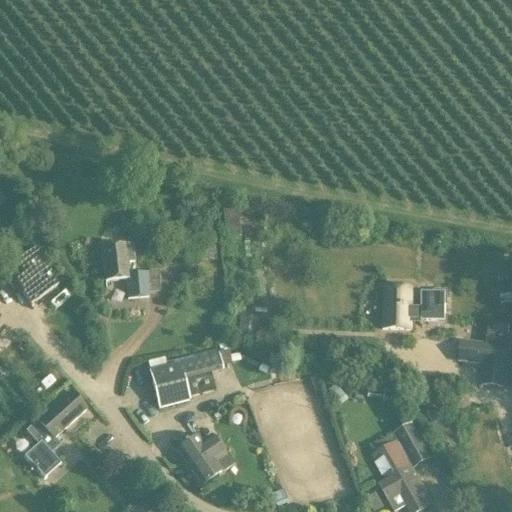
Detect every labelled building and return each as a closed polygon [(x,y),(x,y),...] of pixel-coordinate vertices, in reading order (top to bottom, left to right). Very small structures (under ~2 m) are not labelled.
[(226,238),(240,236),(237,209),(223,210),(226,238)] [(211,227),(182,230),(185,265),(214,262),(211,227)] [(104,283),(124,281),(126,301),(148,299),(146,273),(127,275),(126,264),(134,264),(131,245),(123,246),(123,245),(100,247),(104,283)] [(420,309),(410,308),(411,289),(384,288),(382,330),(409,331),(410,320),(420,321),(420,323),(444,323),(444,294),(420,293),(420,309)] [(480,387),(502,389),(504,368),(507,347),(506,347),(508,327),(488,325),(486,345),(459,342),(456,363),(482,366),(480,387)] [(217,354),(148,371),(158,409),(188,401),(183,381),(222,371),(217,354)] [(24,433),(36,446),(22,458),(42,480),(59,466),(50,455),(59,447),(53,440),(85,411),(69,393),(36,422),(24,433)] [(407,511),(419,511),(432,505),(412,471),(431,461),(411,424),(392,435),(396,443),(371,457),(384,482),(378,486),(392,511),(396,511),(405,507),(407,511)] [(172,443),(177,450),(176,451),(201,487),(221,473),(215,464),(224,458),(210,437),(201,444),(196,437),(186,443),(181,436),(172,443)] [(282,492),(271,496),(276,509),(287,504),(282,492)]
